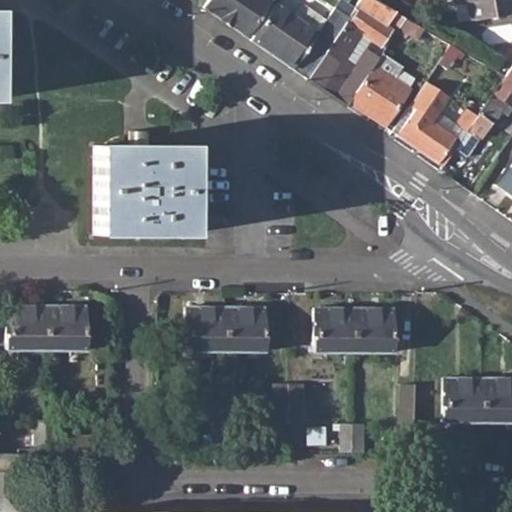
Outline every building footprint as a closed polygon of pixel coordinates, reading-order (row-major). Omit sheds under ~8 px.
[(207,0),(202,8),(245,38),(270,2),(267,0),(207,0)] [(307,80),(346,107),(374,68),(379,60),(364,51),(370,42),(381,49),(391,34),(390,33),(395,25),(400,28),(406,20),(372,0),(360,0),(350,16),(332,44),(307,80)] [(511,0),(455,0),(456,5),(471,4),(473,22),(511,16),(511,0)] [(251,41),(307,80),(332,44),(350,16),(336,7),(325,23),(318,34),(292,17),(275,5),(251,41)] [(325,23),(303,8),(297,9),(292,17),(318,34),(325,23)] [(400,28),(417,37),(422,30),(406,20),(400,28)] [(438,66),(446,72),(455,59),(460,62),(465,55),(451,47),(438,66)] [(364,115),(383,128),(408,92),(374,68),(346,107),(362,118),(364,115)] [(511,68),(479,117),(492,126),(500,115),(506,119),(511,110),(511,68)] [(438,114),(447,99),(425,85),(409,109),(413,112),(397,136),(443,167),(477,118),(466,110),(459,120),(461,122),(458,127),(438,114)] [(92,144),(92,233),(181,233),(182,144),(148,144),(148,129),(129,129),(129,144),(92,144)] [(511,158),(493,185),(511,198),(511,158)] [(10,309),(9,352),(47,352),(48,309),(10,309)] [(48,309),(47,352),(88,352),(88,309),(48,309)] [(187,310),(186,353),(224,353),(225,310),(187,310)] [(225,310),(224,353),(264,353),(264,310),(225,310)] [(315,310),(314,354),(353,354),(354,310),(315,310)] [(353,354),(394,355),(394,310),(354,310),(353,354)] [(440,423),(480,424),(480,380),(440,379),(440,423)] [(480,424),(511,423),(511,380),(480,380),(480,424)] [(274,383),(274,422),(287,422),(287,383),(274,383)] [(287,383),(287,422),(299,422),(300,384),(287,383)] [(401,423),(415,423),(416,384),(402,384),(401,423)] [(33,423),(33,451),(44,451),(44,423),(33,423)] [(44,451),(55,451),(56,424),(44,423),(44,451)] [(211,423),(211,451),(224,451),(224,423),(211,423)] [(224,451),(236,451),(235,423),(224,423),(224,451)] [(340,452),(353,452),(353,425),(340,425),(340,452)] [(353,425),(353,452),(363,452),(362,425),(353,425)] [(61,435),(60,451),(100,451),(101,436),(61,435)] [(158,437),(157,451),(197,451),(197,436),(158,437)] [(0,511),(18,511),(19,455),(0,455),(0,511)] [(469,487),(468,511),(480,511),(480,487),(469,487)] [(480,487),(480,511),(491,511),(491,487),(480,487)]
